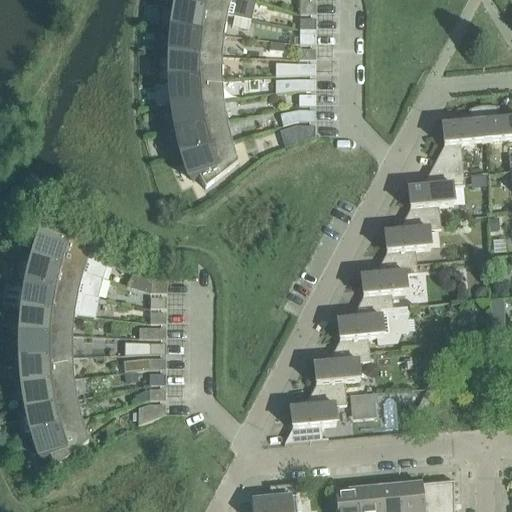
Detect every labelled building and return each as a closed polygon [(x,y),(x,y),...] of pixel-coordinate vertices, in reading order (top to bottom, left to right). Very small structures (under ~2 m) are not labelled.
[(255,4),(243,0),(186,0),(187,8),(181,6),(181,8),(227,17),(251,22),(255,4)] [(316,17),(316,7),(315,7),(300,0),(299,17),(316,17)] [(227,17),(181,8),(180,9),(181,9),(182,32),(177,31),(176,32),(224,38),(227,17)] [(299,33),(316,33),(316,22),(299,22),(299,33)] [(222,60),(224,38),(176,32),(176,34),(177,34),(180,57),(174,56),(174,57),(222,60)] [(316,48),(316,37),(299,37),(299,48),(316,48)] [(270,45),(269,53),(284,54),(284,46),(270,45)] [(315,63),(315,52),(299,52),(299,63),(315,63)] [(222,60),(174,57),(174,59),(175,59),(180,81),(174,81),(174,82),(222,81),(222,60)] [(299,67),(275,67),(275,79),(299,78),(315,79),(315,68),(299,67)] [(223,102),(222,81),(174,82),(174,84),(175,84),(181,105),(176,106),(176,108),(223,102)] [(315,83),(275,83),(275,96),(299,94),(315,94),(315,83)] [(315,109),(315,98),(299,98),(299,109),(315,109)] [(223,102),(176,108),(176,109),(177,109),(185,130),(179,131),(180,132),(226,123),(223,102)] [(460,119),(455,127),(441,128),(443,149),(425,183),(463,179),(460,148),(487,145),(483,109),(479,109),(476,110),(472,111),(468,113),(469,114),(470,113),(471,118),(460,119)] [(511,159),(509,160),(510,175),(511,174),(511,113),(497,115),(497,111),(498,111),(499,110),(495,109),(491,109),(487,109),(483,109),(487,145),(511,142),(511,159)] [(315,114),(299,113),(298,124),(315,125),(315,114)] [(231,144),(226,123),(180,132),(180,133),(181,133),(190,154),(185,156),(185,157),(231,144)] [(296,129),(281,133),(286,150),(298,145),(313,140),(315,140),(315,129),(298,129),(296,129)] [(231,144),(185,157),(186,158),(187,158),(198,178),(192,180),(193,182),(199,180),(205,191),(238,165),(231,144)] [(474,179),(474,185),(479,189),(486,189),(485,177),(474,179)] [(410,213),(402,227),(440,223),(438,210),(453,208),(452,190),(464,188),(463,179),(425,183),(422,190),(408,191),(410,213)] [(498,219),(488,220),(489,233),(499,232),(498,219)] [(402,227),(398,234),(384,235),(386,257),(378,271),(416,267),(415,254),(430,252),(428,233),(441,232),(440,223),(402,227)] [(109,261),(95,257),(90,255),(58,229),(51,239),(45,237),(45,240),(46,240),(43,263),(38,261),(37,263),(102,282),(109,261)] [(31,286),(31,287),(99,301),(99,300),(98,299),(102,282),(37,263),(37,264),(38,264),(37,287),(31,286)] [(362,301),(355,315),(393,311),(391,298),(406,296),(405,278),(417,276),(416,267),(378,271),(374,278),(361,279),(362,301)] [(166,297),(166,286),(165,286),(133,273),(127,289),(150,297),(166,297)] [(27,312),(95,320),(99,301),(31,287),(31,288),(32,288),(33,311),(27,310),(27,312)] [(476,289),(473,294),(474,302),(486,300),(485,288),(476,289)] [(166,312),(166,301),(150,301),(150,312),(166,312)] [(339,345),(331,359),(369,355),(368,342),(375,341),(376,348),(397,346),(401,336),(408,336),(406,321),(409,316),(408,310),(393,311),(355,315),(351,322),(337,323),(339,345)] [(95,320),(27,312),(27,313),(28,313),(31,336),(25,335),(25,337),(72,339),(74,318),(95,321),(95,320)] [(166,316),(150,316),(150,327),(166,327),(166,316)] [(498,328),(490,329),(491,339),(499,338),(498,328)] [(150,342),(166,343),(166,332),(139,331),(139,342),(150,342)] [(24,360),(25,362),(72,360),(72,339),(25,337),(25,338),(26,338),(30,360),(24,360)] [(124,346),(124,358),(145,358),(166,358),(166,347),(145,347),(124,346)] [(430,349),(420,368),(434,375),(444,357),(430,349)] [(315,389),(308,403),(345,399),(344,386),(359,385),(357,366),(370,364),(369,355),(331,359),(327,366),(313,367),(315,389)] [(74,381),(72,360),(25,362),(25,363),(26,363),(32,385),(26,385),(26,387),(74,381)] [(137,374),(149,373),(166,373),(166,362),(149,362),(143,362),(123,364),(124,376),(137,374)] [(137,374),(124,376),(125,385),(138,383),(137,374)] [(149,388),(166,388),(166,378),(149,377),(149,388)] [(77,402),(74,381),(26,387),(26,388),(27,388),(35,409),(30,410),(30,412),(77,402)] [(165,404),(165,393),(149,393),(149,404),(165,404)] [(373,397),(360,398),(361,411),(369,410),(374,404),(373,397)] [(360,398),(349,399),(350,414),(362,413),(361,411),(360,398)] [(308,403),(304,410),(290,411),(292,433),(284,447),(322,444),(321,430),(336,428),(334,410),(346,408),(345,399),(308,403)] [(35,435),(36,436),(82,423),(77,402),(30,412),(30,413),(31,412),(41,433),(35,435)] [(138,411),(138,428),(164,419),(165,419),(165,408),(149,408),(138,411)] [(88,444),(82,423),(36,436),(36,437),(37,437),(48,457),(43,459),(43,461),(50,459),(55,470),(88,444)] [(453,484),(421,487),(423,511),(453,511),(453,485),(453,484)] [(307,486),(295,487),(296,495),(307,494),(307,486)] [(270,501),(251,503),(252,508),(252,511),(297,511),(296,495),(295,487),(269,489),(270,501)] [(423,511),(421,487),(399,489),(401,511),(423,511)] [(379,511),(401,511),(399,489),(378,491),(379,511)] [(379,511),(378,491),(356,493),(358,511),(379,511)] [(358,511),(356,493),(334,495),(335,511),(358,511)]
